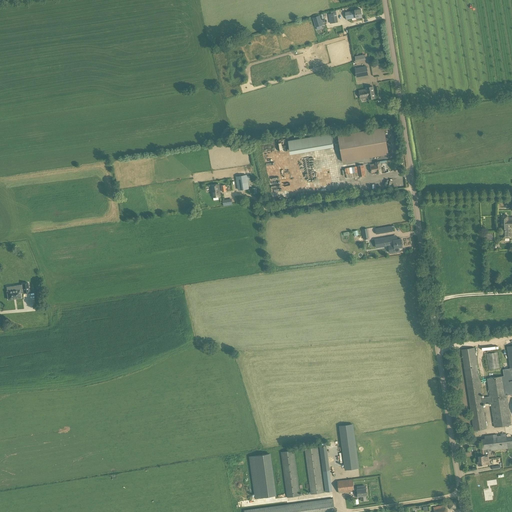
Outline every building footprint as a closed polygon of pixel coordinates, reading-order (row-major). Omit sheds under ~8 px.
[(355,11),(343,13),(343,16),(345,15),(346,20),(356,18),(356,19),(362,18),(360,9),(354,10),(355,11)] [(322,25),(319,16),(313,18),(316,27),(322,25)] [(368,75),(367,66),(355,69),(356,77),(368,75)] [(375,98),(373,86),(367,88),(367,89),(359,90),(360,99),(368,97),(369,99),(375,98)] [(384,127),(338,136),(342,162),(389,154),(384,127)] [(292,153),(336,146),(333,132),(290,139),(292,153)] [(375,164),(370,164),(372,174),(377,173),(377,175),(382,174),(380,162),(375,162),(375,164)] [(366,175),(364,165),(358,166),(360,177),(366,175)] [(247,175),(237,177),(239,190),(249,188),(247,175)] [(221,196),(219,184),(211,185),(213,198),(221,196)] [(508,215),(501,215),(502,230),(502,238),(510,238),(510,229),(511,228),(511,217),(508,217),(508,215)] [(393,237),(375,239),(376,247),(391,245),(393,252),(400,251),(399,247),(402,247),(402,245),(403,245),(402,240),(401,241),(401,239),(397,239),(397,237),(393,238),(393,237)] [(21,297),(20,292),(23,292),(29,291),(28,283),(22,284),(22,285),(14,286),(15,290),(8,291),(7,291),(7,292),(8,299),(8,300),(9,300),(9,299),(21,298),(21,297)] [(511,344),(507,345),(510,368),(503,368),(504,375),(488,377),(490,396),(482,397),(476,347),(463,348),(473,430),(487,428),(484,403),(491,402),(494,426),(511,424),(508,395),(511,394),(511,344)] [(489,368),(495,367),(495,364),(500,363),(498,351),(487,353),(489,368)] [(353,424),(340,426),(346,469),(359,468),(353,424)] [(510,446),(509,436),(494,438),(495,448),(510,446)] [(327,446),(320,446),(325,492),(332,491),(327,446)] [(479,461),(478,461),(479,465),(483,464),(483,465),(486,465),(486,464),(490,464),(488,455),(491,454),(490,450),(492,450),(492,446),(482,447),(481,448),(482,455),(479,456),(479,461)] [(317,447),(305,449),(311,494),(323,493),(317,447)] [(293,451),(281,452),(287,497),(299,496),(293,451)] [(271,454),(250,456),(255,498),(276,495),(271,454)] [(366,495),(365,486),(357,487),(357,488),(353,488),(352,479),(337,481),(339,493),(357,491),(358,496),(360,496),(361,500),(367,500),(366,495)] [(332,511),(331,500),(244,511),(243,511),(332,511)]
